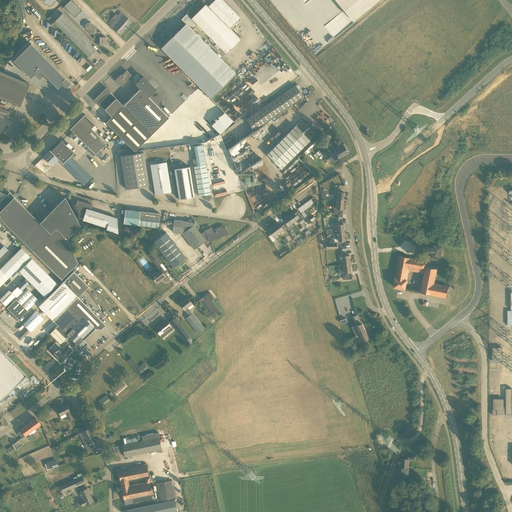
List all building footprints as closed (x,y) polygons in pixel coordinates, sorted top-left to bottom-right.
[(75,17),(82,10),(72,0),(70,0),(64,6),(75,17)] [(240,17),(222,0),(214,0),(208,6),(206,4),(207,3),(207,2),(206,0),(205,0),(202,0),(194,8),(194,7),(181,19),(186,24),(161,48),(211,98),(235,74),(192,30),(197,25),(226,54),(240,39),(229,28),(234,23),(240,17)] [(337,0),(355,22),(380,0),(337,0)] [(89,58),(93,54),(96,50),(89,43),(90,41),(63,13),(54,22),(53,24),(57,28),(58,26),(89,58)] [(131,22),(124,15),(120,13),(118,16),(109,25),(112,28),(120,35),(131,22)] [(97,32),(97,27),(96,27),(91,22),(87,22),(85,25),(85,28),(90,33),(90,34),(94,34),(94,39),(95,39),(99,43),(99,44),(104,44),(106,42),(106,37),(105,37),(101,33),(101,32),(97,32)] [(31,44),(13,61),(30,79),(34,75),(39,80),(44,75),(57,90),(61,86),(65,89),(70,85),(31,44)] [(140,89),(123,105),(152,135),(169,118),(148,97),(156,89),(143,76),(141,78),(137,74),(134,78),(127,70),(121,75),(121,74),(117,78),(117,79),(117,81),(122,86),(128,80),(130,81),(131,81),(140,89)] [(0,135),(3,137),(12,118),(7,116),(9,112),(0,108),(0,98),(20,107),(29,84),(0,71),(0,135)] [(295,86),(246,120),(254,131),(303,96),(295,86)] [(218,134),(232,120),(198,87),(173,113),(180,112),(181,114),(183,112),(182,107),(186,106),(187,107),(190,104),(190,106),(192,108),(192,112),(206,110),(204,113),(204,115),(196,116),(199,119),(202,119),(199,122),(192,123),(193,125),(192,126),(192,130),(195,128),(208,126),(209,125),(218,134)] [(112,117),(123,105),(106,89),(95,100),(112,117)] [(112,117),(106,123),(135,152),(152,135),(123,105),(112,117)] [(70,129),(91,150),(89,152),(93,156),(95,154),(96,155),(107,144),(91,129),(95,125),(85,115),(70,129)] [(267,154),(281,169),(316,134),(301,120),(267,154)] [(228,148),(236,142),(232,137),(224,143),(228,148)] [(73,153),(61,141),(51,151),(50,150),(43,157),(52,166),(59,160),(62,163),(62,164),(84,185),(92,177),(70,156),(74,153),(73,152),(73,153)] [(205,200),(211,199),(206,164),(202,145),(194,146),(197,166),(194,166),(199,196),(205,195),(205,200)] [(346,148),(343,145),(338,148),(337,145),(328,151),(330,155),(334,153),(337,158),(348,152),(348,151),(346,148)] [(126,189),(137,187),(149,186),(144,153),(121,157),(126,189)] [(155,195),(171,192),(166,162),(150,165),(155,195)] [(179,199),(194,197),(190,167),(174,169),(179,199)] [(13,199),(7,196),(0,191),(0,218),(15,233),(32,215),(14,197),(13,199)] [(80,225),(65,197),(40,223),(32,215),(15,233),(62,279),(78,263),(67,239),(80,225)] [(106,230),(118,234),(117,218),(90,210),(92,204),(91,204),(91,205),(78,200),(77,200),(76,205),(80,215),(84,216),(83,220),(107,228),(106,230)] [(343,209),(344,201),(337,200),(336,208),(334,208),(333,214),(337,214),(338,209),(343,209)] [(160,214),(125,210),(123,224),(158,228),(160,214)] [(293,212),(288,216),(293,222),(295,220),(298,223),(300,222),(303,220),(304,219),(309,215),(309,214),(304,218),(301,214),(300,214),(297,211),(294,213),(293,212)] [(286,229),(289,227),(288,226),(293,222),(288,216),(283,219),(285,223),(283,225),(286,229)] [(200,234),(192,223),(174,220),(172,232),(183,234),(194,249),(205,241),(219,235),(220,237),(228,234),(226,228),(223,229),(222,227),(213,230),(212,228),(204,231),(205,232),(200,234)] [(281,226),(278,223),(273,227),(278,233),(283,229),(284,231),(286,229),(283,225),(281,226)] [(342,232),(344,232),(343,224),(337,225),(337,228),(326,230),(327,234),(333,234),(341,233),(342,233),(342,232)] [(273,237),(278,233),(273,227),(268,231),(273,237)] [(136,230),(123,229),(122,235),(135,237),(136,230)] [(341,233),(333,234),(333,239),(338,238),(338,241),(345,241),(344,232),(342,232),(342,233),(341,233)] [(186,258),(166,233),(153,243),(173,268),(186,258)] [(0,257),(8,250),(0,241),(0,257)] [(440,253),(441,247),(434,246),(434,249),(428,248),(427,251),(433,253),(432,257),(437,257),(436,258),(437,258),(437,259),(439,259),(440,255),(441,255),(441,253),(440,253)] [(57,284),(21,248),(0,269),(0,285),(17,269),(45,296),(57,284)] [(157,266),(162,262),(154,251),(149,255),(157,266)] [(433,283),(436,269),(424,267),(425,261),(399,256),(395,278),(394,282),(395,282),(394,287),(405,289),(409,270),(424,272),(420,292),(446,298),(448,286),(433,283)] [(351,272),(350,263),(349,263),(349,264),(348,265),(348,264),(344,264),(340,265),(341,269),(345,269),(345,273),(351,272)] [(160,270),(158,272),(156,270),(150,275),(152,277),(157,283),(161,280),(160,280),(165,276),(163,273),(165,272),(162,269),(160,270)] [(74,272),(63,283),(43,302),(57,317),(77,297),(78,297),(89,287),(74,272)] [(24,279),(17,286),(22,291),(29,284),(28,283),(24,279)] [(16,299),(16,298),(7,308),(10,310),(8,312),(15,319),(17,318),(19,319),(28,310),(38,300),(35,297),(26,289),(16,299)] [(0,298),(0,300),(5,306),(15,296),(9,290),(0,298)] [(211,317),(220,311),(212,301),(215,299),(210,292),(199,301),(211,317)] [(78,297),(77,297),(66,308),(57,317),(53,321),(55,323),(57,325),(55,327),(66,338),(68,335),(81,349),(87,343),(83,339),(94,328),(95,329),(101,329),(105,325),(102,322),(78,297)] [(189,316),(192,314),(187,308),(192,304),(187,298),(180,304),(189,316)] [(198,334),(205,329),(192,314),(186,319),(198,334)] [(155,329),(160,335),(164,332),(165,335),(173,329),(171,327),(171,326),(173,324),(180,333),(181,333),(188,341),(191,338),(174,318),(168,323),(166,320),(155,329)] [(356,336),(366,331),(362,324),(356,327),(358,330),(354,332),(356,336)] [(369,339),(366,331),(356,336),(358,340),(362,338),(363,341),(369,339)] [(62,351),(55,344),(50,350),(58,358),(58,359),(61,362),(67,356),(66,355),(72,350),(68,346),(62,351)] [(4,353),(1,350),(0,348),(0,401),(26,375),(4,353),(5,353),(4,352),(4,353)] [(502,362),(502,348),(493,348),(492,348),(492,362),(502,362)] [(131,358),(128,360),(133,366),(136,364),(131,358)] [(145,369),(147,367),(144,364),(142,365),(137,369),(140,373),(145,369)] [(116,394),(126,386),(122,381),(112,389),(116,394)] [(497,414),(506,414),(511,414),(511,389),(506,389),(506,409),(503,409),(503,399),(493,399),(493,409),(493,415),(497,415),(497,414)] [(102,406),(110,400),(106,395),(98,401),(102,406)] [(73,418),(66,404),(57,409),(60,416),(65,414),(68,420),(73,418)] [(32,440),(38,436),(34,429),(41,425),(36,418),(21,430),(18,432),(22,438),(28,434),(29,435),(32,440)] [(92,451),(100,446),(89,428),(78,434),(80,437),(85,444),(87,443),(92,451)] [(124,456),(162,449),(159,437),(122,445),(124,456)] [(16,450),(21,446),(18,441),(12,444),(16,450)] [(8,454),(15,450),(12,446),(5,450),(8,454)] [(401,458),(401,466),(397,466),(401,466),(409,467),(409,459),(401,458)] [(46,470),(58,466),(55,459),(44,463),(46,470)] [(150,484),(150,481),(146,482),(129,486),(127,479),(145,475),(145,478),(149,477),(148,474),(148,475),(146,463),(126,467),(127,470),(118,472),(123,499),(124,499),(125,505),(153,499),(150,484)] [(409,467),(401,466),(400,474),(408,475),(409,467)] [(63,492),(85,482),(82,476),(60,486),(63,492)] [(160,501),(174,498),(171,480),(156,483),(160,501)] [(80,501),(82,506),(93,501),(87,488),(80,492),(83,500),(80,501)] [(125,511),(177,511),(175,500),(126,510),(125,511)]
